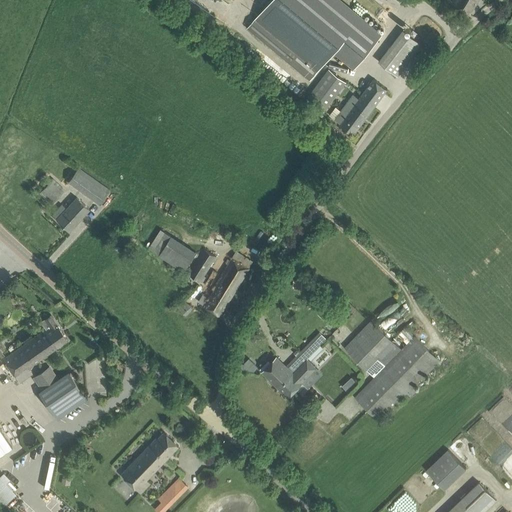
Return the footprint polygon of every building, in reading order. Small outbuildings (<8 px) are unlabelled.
[(381,35),(339,0),(270,0),(247,28),(282,56),(310,80),(324,62),(335,50),(355,67),(381,35)] [(453,0),(452,3),(470,14),(478,0),(453,0)] [(378,61),(397,76),(422,45),(402,30),(378,61)] [(424,40),(428,44),(437,35),(433,31),(424,40)] [(346,82),(329,69),(307,98),(324,111),(346,82)] [(373,79),(358,99),(353,95),(341,111),(335,107),(329,115),(335,120),(340,124),(354,134),(387,89),(373,79)] [(68,181),(99,204),(110,190),(78,167),(68,181)] [(39,192),(51,204),(64,190),(52,178),(39,192)] [(52,215),(69,231),(75,223),(89,209),(76,197),(66,208),(62,204),(52,215)] [(110,240),(123,253),(137,238),(123,226),(110,240)] [(199,281),(216,256),(204,248),(187,273),(199,281)] [(234,262),(210,300),(202,295),(198,302),(220,315),(249,268),(233,258),(231,261),(234,262)] [(293,278),(293,288),(302,288),(302,278),(293,278)] [(185,300),(177,307),(185,315),(192,308),(185,300)] [(327,311),(329,312),(339,323),(345,318),(337,310),(337,311),(333,306),(327,311)] [(47,330),(46,329),(3,360),(19,382),(32,373),(28,367),(59,345),(67,339),(50,315),(44,319),(50,328),(47,330)] [(374,377),(355,396),(379,421),(440,360),(415,335),(402,348),(372,318),(345,347),(374,377)] [(262,372),(278,388),(293,373),(276,357),(262,372)] [(293,373),(278,388),(288,398),(295,390),(302,383),(302,382),(316,368),(307,359),(293,373)] [(40,393),(56,418),(86,398),(69,373),(61,379),(40,393)] [(352,377),(342,383),(346,389),(356,382),(352,377)] [(325,422),(339,413),(329,397),(315,406),(325,422)] [(0,428),(0,453),(12,446),(0,428)] [(141,493),(150,484),(146,480),(179,446),(164,432),(157,439),(157,438),(122,475),(125,478),(124,478),(135,488),(135,487),(141,493)] [(447,448),(425,469),(444,488),(466,467),(447,448)] [(16,493),(11,488),(15,484),(2,471),(0,473),(0,505),(2,507),(16,493)] [(160,497),(158,499),(169,508),(171,506),(189,486),(179,477),(160,497)] [(479,481),(445,511),(484,511),(497,500),(479,481)] [(162,511),(165,509),(157,501),(152,506),(158,511),(162,511)]
